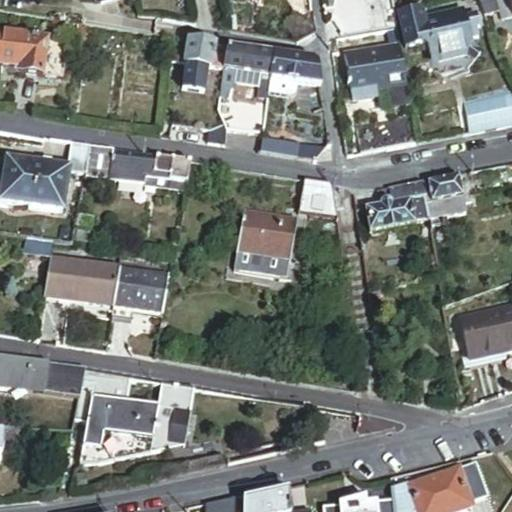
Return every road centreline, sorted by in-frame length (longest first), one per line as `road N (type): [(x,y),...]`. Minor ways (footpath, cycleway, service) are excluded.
road 1 (residential): [(0,124),(344,182),(511,158)]
road 2 (residential): [(444,427),(0,348)]
road 3 (residential): [(444,427),(199,492),(77,511)]
